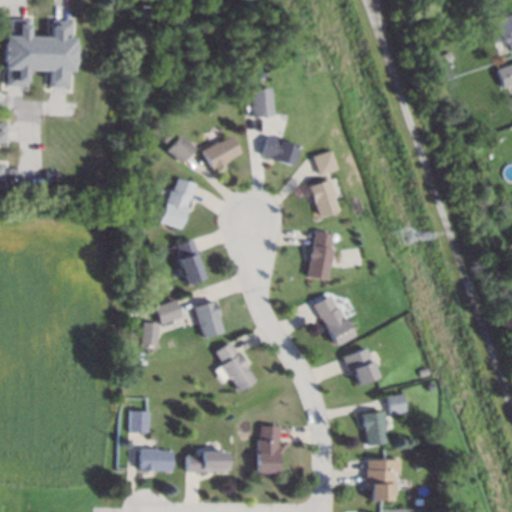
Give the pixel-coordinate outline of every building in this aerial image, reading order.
[(443,15),(438,20),(432,13),(436,9),(443,15)] [(511,49),(507,51),(503,39),(499,40),(498,39),(490,42),(484,23),(511,12),(511,49)] [(25,18),(25,35),(48,36),(48,19),(67,20),(66,36),(69,37),(69,43),(71,43),(70,64),(69,63),(68,70),(65,70),(65,87),(46,86),(46,69),(24,68),(23,85),(4,84),(4,67),(2,67),(2,61),(1,61),(1,41),(3,41),(3,34),(6,34),(6,17),(25,18)] [(451,58),(443,60),(441,53),(450,51),(451,58)] [(511,82),(500,87),(494,68),(511,61),(511,82)] [(261,78),(249,79),(249,72),(261,71),(261,78)] [(268,115),(247,116),(245,87),(266,86),(268,115)] [(172,133),(164,142),(159,139),(167,129),(172,133)] [(192,147),(178,163),(163,150),(176,134),(192,147)] [(236,153),(208,169),(197,150),(225,134),(236,153)] [(294,145),(287,165),(256,155),(262,135),(294,145)] [(482,143),(475,146),(473,139),(479,136),(482,143)] [(333,168),(314,175),(307,155),(326,148),(333,168)] [(192,183),(187,199),(185,198),(176,228),(156,221),(166,189),(169,190),(174,177),(192,183)] [(334,209),(313,216),(304,185),(324,178),(334,209)] [(328,233),(325,247),(328,247),(322,279),(301,275),(310,230),(328,233)] [(199,265),(196,266),(200,276),(184,282),(174,256),(177,255),(173,243),(189,237),(199,265)] [(348,336),(332,345),(308,304),(325,295),(348,336)] [(179,315),(158,323),(152,306),(173,298),(179,315)] [(221,331),(201,338),(191,306),(211,300),(221,331)] [(156,323),(153,346),(138,344),(141,322),(156,323)] [(252,380),(235,391),(225,376),(219,380),(212,368),(219,363),(211,351),(226,341),(252,380)] [(374,376),(354,384),(349,371),(345,372),(339,357),(363,347),(374,376)] [(426,374),(418,376),(416,369),(425,367),(426,374)] [(402,410),(386,413),(383,395),(399,392),(402,410)] [(385,441),(363,445),(357,412),(379,408),(385,441)] [(147,410),(146,433),(127,432),(128,409),(147,410)] [(275,472),(253,471),(254,439),(257,439),(258,425),(276,425),(275,472)] [(169,449),(168,470),(135,469),(136,448),(169,449)] [(224,450),(223,469),(213,468),(213,471),(184,470),(184,454),(197,454),(197,450),(224,450)] [(396,469),(391,469),(391,486),(388,487),(388,500),(367,500),(367,489),(363,489),(363,459),(396,458),(396,469)]
